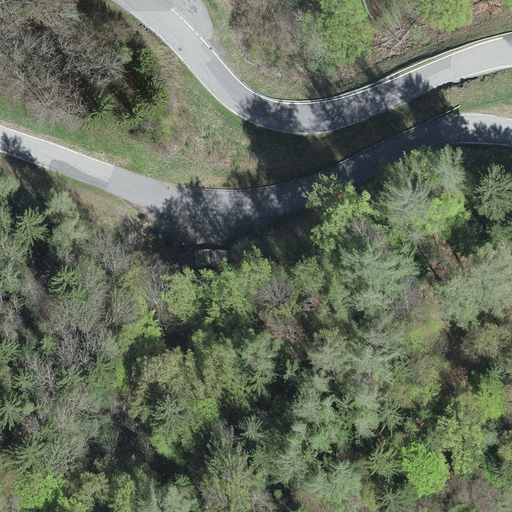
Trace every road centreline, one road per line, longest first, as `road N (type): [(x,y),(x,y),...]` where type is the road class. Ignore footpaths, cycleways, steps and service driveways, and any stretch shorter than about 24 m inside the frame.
road 1 (unclassified): [(0,137),(145,191),(237,207),(302,194),(444,133),(511,133)]
road 2 (unclassified): [(511,50),(353,108),(290,118),(238,98),(137,0)]
